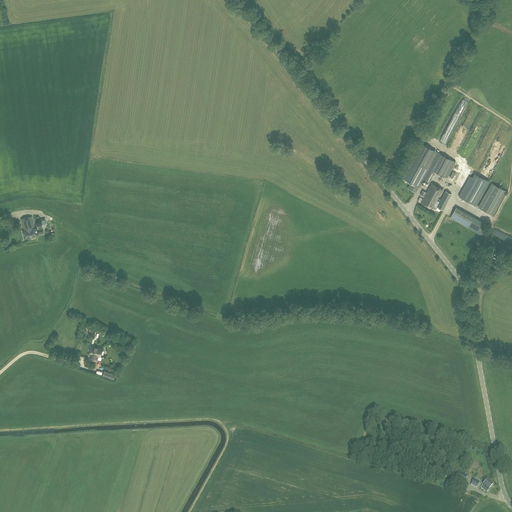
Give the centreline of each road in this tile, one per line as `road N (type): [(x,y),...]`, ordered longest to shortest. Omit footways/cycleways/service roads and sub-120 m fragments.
road 1 (tertiary): [(467,289),(238,0)]
road 2 (tertiary): [(511,506),(500,479),(467,289)]
